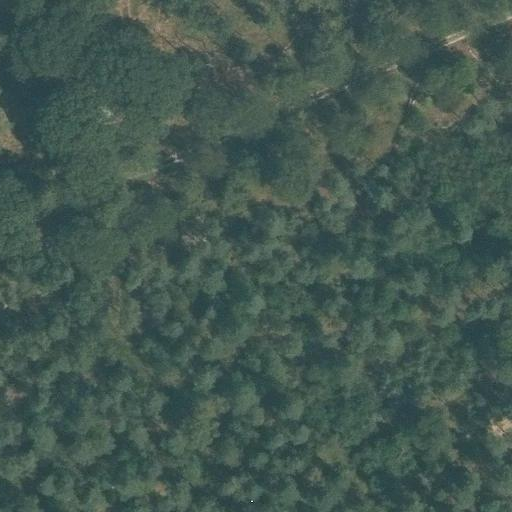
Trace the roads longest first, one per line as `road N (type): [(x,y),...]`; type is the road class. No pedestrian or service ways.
road 1 (track): [(0,241),(511,31)]
road 2 (track): [(74,0),(106,200)]
